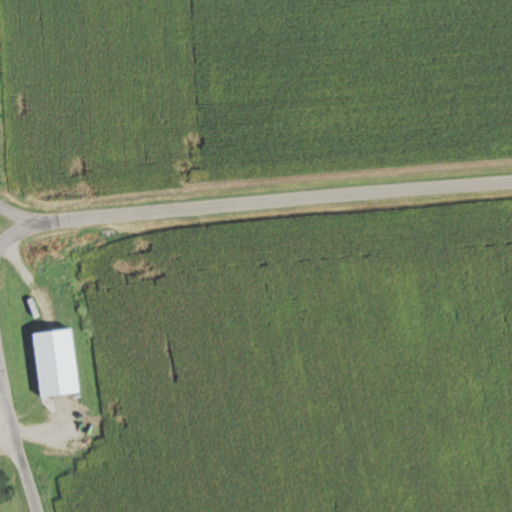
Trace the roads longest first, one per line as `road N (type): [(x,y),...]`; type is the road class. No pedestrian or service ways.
road 1 (residential): [(0,231),(511,183)]
road 2 (residential): [(34,511),(0,391)]
